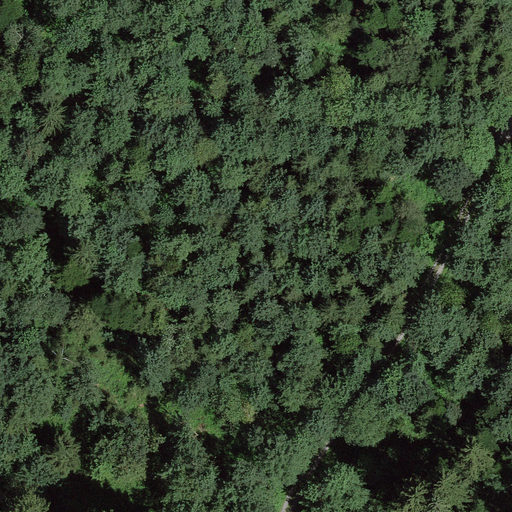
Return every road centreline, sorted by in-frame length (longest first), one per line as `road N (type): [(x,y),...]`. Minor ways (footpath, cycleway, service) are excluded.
road 1 (track): [(0,87),(179,122),(320,134),(501,129)]
road 2 (track): [(286,511),(461,220),(501,129)]
